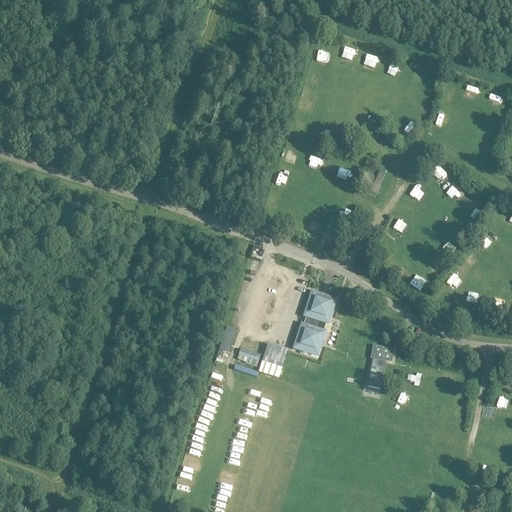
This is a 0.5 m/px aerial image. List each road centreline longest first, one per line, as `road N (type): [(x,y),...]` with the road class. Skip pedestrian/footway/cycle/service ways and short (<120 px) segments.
road 1 (track): [(60,498),(150,201),(222,0)]
road 2 (unclassified): [(248,236),(0,154)]
